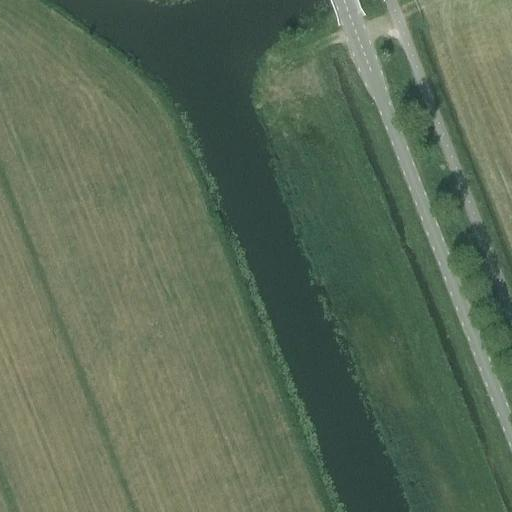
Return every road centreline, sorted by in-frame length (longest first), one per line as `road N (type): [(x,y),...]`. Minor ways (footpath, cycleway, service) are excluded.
road 1 (track): [(487,511),(314,56),(319,45),(395,17)]
road 2 (unclassified): [(511,440),(340,0)]
